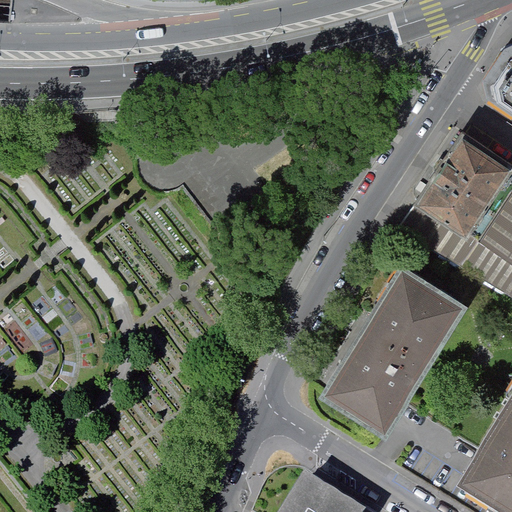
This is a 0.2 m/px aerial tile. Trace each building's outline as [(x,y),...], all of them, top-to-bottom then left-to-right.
[(511,61),(494,85),(497,102),(511,110),(511,61)] [(511,167),(458,133),(399,225),(511,296),(511,167)] [(390,425),(472,295),(404,252),(322,382),(390,425)] [(511,501),(511,389),(462,470),(511,501)] [(353,511),(305,481),(285,511),(353,511)]
